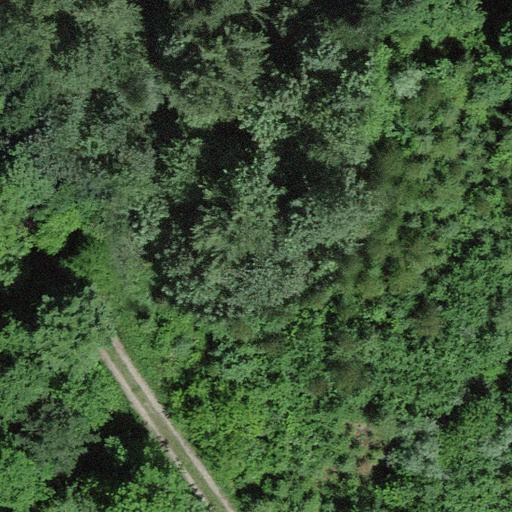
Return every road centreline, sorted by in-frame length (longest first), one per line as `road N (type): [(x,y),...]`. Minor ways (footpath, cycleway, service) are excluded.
road 1 (motorway): [(480,0),(452,511)]
road 2 (track): [(0,229),(193,511)]
